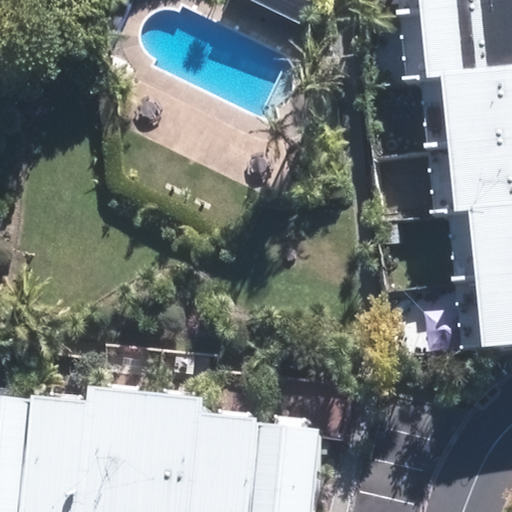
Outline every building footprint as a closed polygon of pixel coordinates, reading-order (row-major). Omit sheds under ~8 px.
[(447,221),(463,220),(468,291),(499,289),(504,352),(511,351),(511,0),(409,0),(417,91),(437,90),(447,221)] [(213,511),(221,420),(222,406),(111,397),(110,411),(101,511),(213,511)] [(0,511),(42,511),(52,406),(0,401),(0,511)] [(101,511),(110,411),(52,406),(42,511),(101,511)] [(332,511),(339,429),(281,425),(221,420),(213,511),(332,511)]
